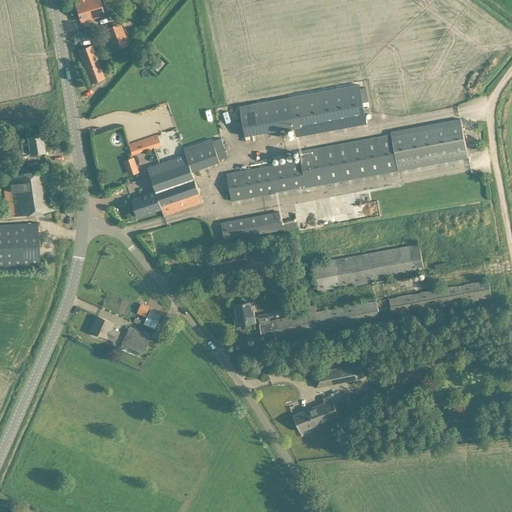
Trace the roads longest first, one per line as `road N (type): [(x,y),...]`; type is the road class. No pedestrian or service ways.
road 1 (unclassified): [(318,511),(200,332),(124,239),(83,223)]
road 2 (unclassified): [(0,454),(67,302),(83,223)]
road 3 (unclassified): [(83,223),(54,0)]
road 4 (track): [(511,253),(490,124),(492,100),(511,70)]
